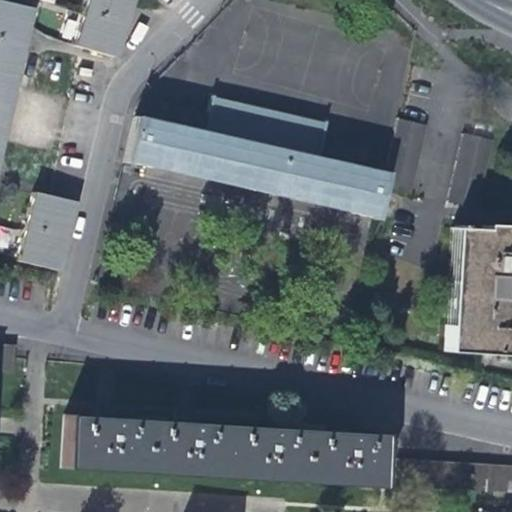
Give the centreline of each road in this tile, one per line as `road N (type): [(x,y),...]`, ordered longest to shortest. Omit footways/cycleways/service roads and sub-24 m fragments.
road 1 (residential): [(62,329),(511,426)]
road 2 (residential): [(94,188),(26,171),(13,146),(33,76),(61,63),(123,80)]
road 3 (residential): [(62,329),(94,188)]
